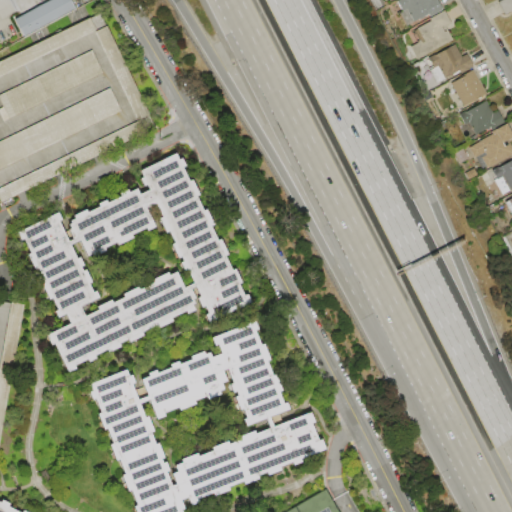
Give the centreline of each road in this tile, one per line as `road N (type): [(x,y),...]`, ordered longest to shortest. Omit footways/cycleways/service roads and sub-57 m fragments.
road 1 (motorway): [(176,0),(346,288),(491,511)]
road 2 (motorway): [(251,39),(492,511)]
road 3 (motorway): [(511,451),(281,0)]
road 4 (motorway): [(511,400),(409,148),(335,0)]
road 5 (residential): [(215,159),(405,511)]
road 6 (residential): [(120,0),(215,159)]
